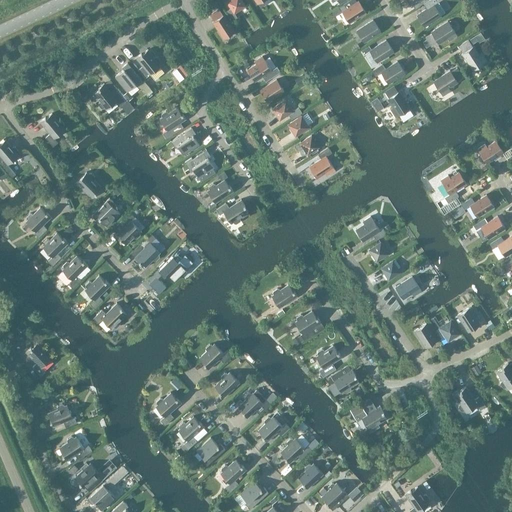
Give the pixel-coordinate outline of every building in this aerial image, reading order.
[(241,0),(229,0),(226,2),(231,9),(226,12),(232,22),(238,19),(234,13),(246,6),(241,0)] [(428,0),(423,4),(427,9),(417,15),(424,27),(441,16),(434,5),(437,2),(435,0),(428,0)] [(346,3),(339,7),(349,23),(366,13),(358,1),(349,7),(346,3)] [(224,14),(223,15),(219,9),(210,15),(214,21),(212,22),(223,39),(235,31),(224,14)] [(373,20),(356,31),(364,42),(381,32),(373,20)] [(432,33),(425,37),(431,47),(438,43),(438,44),(447,38),(449,41),(457,35),(448,21),(431,32),(432,33)] [(395,23),(386,28),(394,40),(402,35),(395,23)] [(386,40),(369,51),(377,63),(394,52),(386,40)] [(487,61),(482,53),(479,55),(474,46),(472,47),(468,40),(459,46),(463,53),(462,53),(473,70),(487,61)] [(135,58),(149,75),(161,66),(159,64),(160,63),(161,61),(157,57),(155,57),(148,50),(142,55),(141,54),(135,58)] [(256,64),(247,70),(255,82),(262,77),(266,82),(280,72),(277,67),(271,70),(262,56),(254,61),(256,64)] [(382,64),(372,71),(375,76),(381,72),(388,84),(405,73),(397,61),(385,69),(382,64)] [(123,70),(115,77),(127,92),(135,85),(137,87),(143,82),(127,63),(121,68),(123,70)] [(433,81),(442,96),(450,90),(449,88),(458,82),(457,81),(463,77),(457,68),(451,72),(450,70),(433,81)] [(276,79),(260,90),(267,102),(284,91),(276,79)] [(112,92),(104,83),(98,88),(99,89),(93,94),(99,102),(98,103),(98,105),(102,108),(103,109),(104,108),(106,110),(116,101),(118,103),(123,99),(116,89),(112,92)] [(393,108),(390,109),(396,117),(410,108),(399,91),(398,92),(394,86),(384,92),(388,98),(387,99),(393,108)] [(371,101),(377,111),(383,107),(377,97),(371,101)] [(285,100),(272,109),(279,120),(288,115),(291,120),(302,113),(298,107),(293,111),(285,100)] [(166,139),(176,132),(173,127),(186,119),(182,113),(181,113),(177,107),(168,112),(167,112),(165,111),(161,114),(161,116),(161,117),(159,118),(167,130),(163,133),(166,139)] [(45,117),(39,122),(49,134),(45,137),(53,146),(58,142),(54,138),(65,129),(63,127),(64,126),(65,125),(61,121),(59,121),(52,113),(46,118),(45,117)] [(309,127),(301,116),(288,125),(295,136),(309,127)] [(192,127),(171,141),(175,147),(177,146),(183,155),(199,144),(193,135),(196,134),(192,127)] [(319,147),(311,135),(300,143),(307,155),(319,147)] [(12,147),(5,139),(0,143),(0,156),(7,165),(19,155),(17,153),(18,153),(18,150),(15,147),(13,147),(12,147)] [(485,144),(477,149),(487,163),(503,152),(496,141),(487,147),(485,144)] [(321,159),(309,167),(317,178),(325,173),(327,175),(335,170),(326,156),(332,153),(328,147),(317,154),(321,159)] [(206,150),(185,164),(190,170),(192,169),(198,178),(215,167),(208,158),(211,156),(206,150)] [(304,164),(300,166),(305,176),(309,173),(304,164)] [(449,194),(444,197),(448,203),(458,196),(455,191),(466,184),(459,172),(450,178),(448,175),(440,180),(449,194)] [(88,174),(87,173),(76,183),(91,199),(85,205),(90,209),(98,201),(94,197),(97,194),(95,192),(101,187),(94,180),(95,179),(95,177),(91,173),(89,173),(88,174)] [(207,191),(215,204),(233,191),(230,187),(229,187),(224,179),(216,185),(215,184),(213,184),(209,186),(208,188),(209,189),(207,191)] [(471,197),(461,204),(464,210),(470,206),(477,217),(494,207),(486,195),(474,202),(471,197)] [(49,198),(44,202),(49,207),(53,202),(49,198)] [(109,198),(91,215),(97,220),(98,219),(106,227),(120,212),(113,205),(114,203),(109,198)] [(226,203),(216,209),(220,215),(224,212),(231,224),(234,222),(234,223),(236,224),(240,221),(240,220),(239,218),(248,213),(245,208),(246,207),(241,199),(229,207),(226,203)] [(38,238),(47,229),(43,225),(51,217),(46,212),(46,213),(40,207),(33,214),(32,213),(30,213),(26,217),(26,219),(27,220),(25,222),(35,232),(34,233),(38,238)] [(121,221),(125,225),(115,235),(121,241),(122,241),(126,245),(134,238),(134,239),(137,239),(140,235),(140,233),(139,232),(141,231),(131,220),(134,217),(129,213),(121,221)] [(364,224),(355,230),(363,242),(372,235),(376,240),(386,233),(383,228),(379,230),(370,216),(362,221),(364,224)] [(497,216),(481,227),(488,239),(505,228),(497,216)] [(57,253),(68,242),(63,238),(57,232),(49,240),(48,239),(46,239),(43,242),(43,244),(44,245),(42,247),(52,257),(48,261),(52,266),(61,257),(57,253)] [(160,252),(150,243),(155,238),(150,233),(140,243),(144,247),(134,257),(139,262),(140,261),(146,268),(153,260),(154,261),(156,261),(160,257),(159,255),(158,254),(160,252)] [(511,235),(497,245),(504,257),(511,251),(511,235)] [(347,238),(338,245),(344,255),(354,248),(347,238)] [(380,242),(369,250),(376,261),(388,254),(380,242)] [(176,253),(159,270),(164,276),(166,274),(173,281),(187,267),(180,260),(182,258),(176,253)] [(77,276),(88,265),(83,260),(82,261),(76,255),(69,262),(68,262),(66,262),(63,265),(63,267),(63,268),(61,270),(71,280),(68,284),(72,289),(81,280),(77,276)] [(501,264),(505,269),(510,265),(511,267),(511,257),(501,264)] [(392,260),(381,268),(388,280),(400,272),(392,260)] [(99,297),(110,285),(105,280),(105,281),(98,275),(91,282),(91,281),(88,281),(85,285),(85,287),(86,288),(84,290),(94,299),(89,304),(94,309),(103,300),(99,297)] [(412,276),(395,287),(403,299),(412,293),(413,296),(421,291),(412,276)] [(160,281),(153,288),(158,294),(165,287),(160,281)] [(288,285),(279,290),(279,289),(277,288),(273,291),(272,293),(273,294),(271,295),(279,308),(297,297),(293,292),(293,293),(288,285)] [(116,303),(105,313),(102,310),(93,318),(98,323),(102,319),(111,329),(114,327),(120,322),(119,321),(126,314),(122,310),(123,309),(116,303)] [(457,315),(468,332),(480,324),(474,315),(476,314),(471,306),(457,315)] [(317,318),(312,310),(303,316),(303,315),(300,315),(296,317),(296,319),(296,320),(294,322),(302,334),(300,335),(303,341),(314,334),(311,329),(320,323),(317,318)] [(451,320),(439,328),(435,322),(431,325),(435,331),(439,328),(448,341),(460,334),(451,320)] [(426,323),(414,331),(425,348),(437,340),(426,323)] [(26,352),(35,363),(32,367),(40,376),(45,371),(41,367),(51,358),(50,356),(50,355),(51,353),(47,349),(45,349),(45,350),(37,343),(32,348),(31,347),(26,352)] [(214,343),(212,345),(211,344),(209,345),(206,348),(205,350),(206,351),(199,358),(204,363),(203,364),(208,370),(219,359),(223,363),(232,354),(228,350),(223,354),(214,343)] [(333,345),(324,350),(321,349),(317,352),(317,354),(317,355),(315,356),(323,369),(342,358),(339,353),(338,353),(333,345)] [(511,369),(508,363),(501,367),(502,369),(496,373),(501,381),(500,382),(500,383),(503,388),(505,388),(505,387),(507,390),(511,386),(511,369)] [(352,369),(339,377),(336,372),(326,378),(330,384),(334,381),(341,394),(344,392),(344,393),(346,393),(350,391),(351,389),(350,388),(359,382),(352,369)] [(221,379),(214,386),(219,391),(218,393),(223,398),(240,383),(229,372),(227,373),(224,373),(220,376),(221,378),(221,379)] [(475,399),(466,386),(459,391),(460,392),(454,396),(459,405),(458,405),(458,407),(461,412),(463,412),(464,411),(465,414),(477,406),(480,410),(486,406),(479,396),(475,399)] [(164,425),(174,417),(170,413),(181,403),(176,398),(170,392),(163,399),(162,398),(160,398),(156,401),(156,404),(157,404),(154,406),(164,417),(160,420),(164,425)] [(252,393),(251,394),(250,393),(248,393),(244,396),(244,398),(244,399),(245,400),(238,406),(243,412),(242,413),(247,419),(257,409),(261,413),(269,405),(265,400),(262,403),(252,393)] [(366,413),(376,408),(369,398),(360,404),(360,403),(350,410),(353,415),(363,409),(366,413)] [(52,427),(63,423),(65,428),(76,423),(74,417),(72,417),(67,404),(64,405),(64,404),(62,404),(57,405),(56,407),(57,408),(47,413),(50,420),(49,420),(52,427)] [(361,418),(369,430),(372,428),(372,429),(374,430),(377,427),(378,426),(377,425),(385,420),(383,418),(385,417),(379,406),(376,408),(366,413),(363,409),(353,415),(357,421),(361,418)] [(188,442),(204,427),(194,416),(186,423),(185,422),(183,422),(179,425),(179,428),(179,429),(177,430),(188,442)] [(272,416),(270,418),(270,417),(267,417),(264,420),(264,422),(264,423),(257,430),(263,436),(263,437),(267,442),(277,432),(281,436),(289,427),(285,423),(282,426),(272,416)] [(82,457),(92,450),(88,445),(84,448),(76,436),(74,438),(73,437),(71,436),(67,439),(67,441),(67,442),(58,448),(62,454),(61,455),(66,461),(79,453),(82,457)] [(206,466),(225,449),(220,443),(218,445),(210,437),(196,451),(203,458),(201,460),(206,466)] [(307,445),(304,447),(295,437),(293,439),(292,438),(290,438),(286,442),(286,444),(287,444),(280,452),(284,457),(283,458),(289,463),(297,456),(301,460),(311,450),(307,445)] [(262,451),(272,460),(277,456),(267,446),(262,451)] [(229,492),(238,484),(235,480),(245,470),(242,465),(241,466),(235,459),(227,466),(227,465),(221,470),(221,471),(219,473),(229,484),(225,487),(229,492)] [(82,470),(75,476),(79,482),(78,483),(84,489),(100,474),(90,463),(88,464),(87,464),(85,464),(82,467),(81,469),(82,470)] [(305,470),(298,477),(303,483),(303,484),(307,488),(323,474),(313,463),(311,465),(310,464),(308,464),(305,467),(304,469),(305,470)] [(249,509),(268,492),(263,487),(261,489),(254,481),(240,494),(247,502),(244,504),(249,509)] [(105,482),(87,499),(92,504),(94,502),(102,510),(115,498),(108,490),(110,487),(105,482)] [(348,496),(346,494),(336,482),(334,484),(333,483),(331,483),(328,486),(328,489),(328,490),(321,496),(326,503),(325,503),(332,511),(348,496)] [(423,495),(417,487),(411,491),(410,490),(404,495),(413,507),(408,511),(409,511),(418,511),(429,504),(428,502),(429,501),(429,499),(426,495),(424,494),(423,495)] [(123,501),(110,511),(129,511),(126,508),(128,506),(123,501)]
